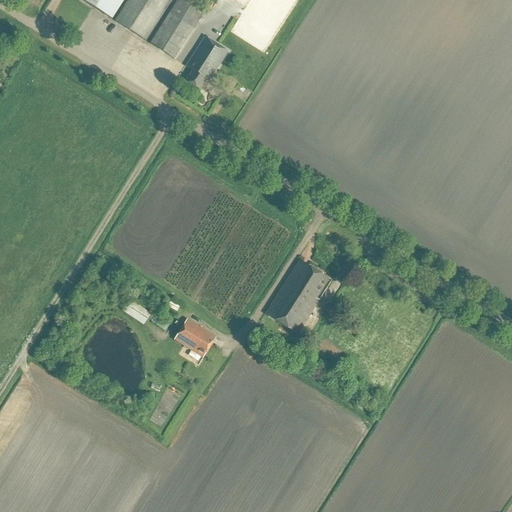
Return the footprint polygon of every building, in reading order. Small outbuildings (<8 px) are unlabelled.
[(79,0),(112,20),(123,0),(79,0)] [(146,42),(172,1),(170,0),(129,0),(115,22),(146,42)] [(174,60),(203,16),(177,0),(149,44),(174,60)] [(218,74),(231,54),(207,38),(187,68),(192,71),(186,81),(200,90),(206,80),(208,81),(214,72),(218,74)] [(297,335),(331,282),(299,261),(265,315),(297,335)] [(144,325),(150,315),(128,300),(121,311),(144,325)] [(179,307),(170,301),(167,307),(176,312),(179,307)] [(153,319),(167,329),(171,322),(158,313),(153,319)] [(202,358),(212,343),(200,335),(203,330),(187,320),(174,340),(202,358)] [(158,391),(160,386),(151,383),(149,388),(158,391)]
